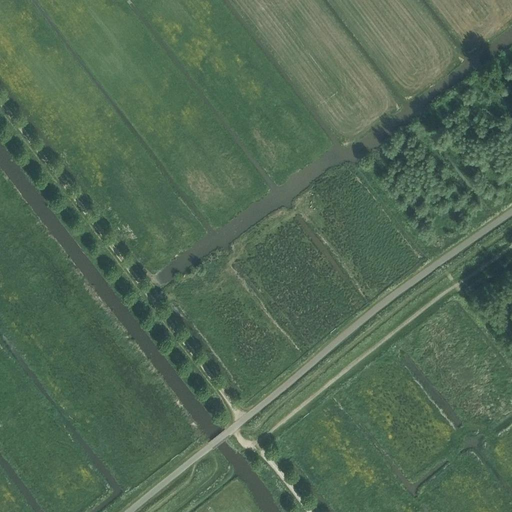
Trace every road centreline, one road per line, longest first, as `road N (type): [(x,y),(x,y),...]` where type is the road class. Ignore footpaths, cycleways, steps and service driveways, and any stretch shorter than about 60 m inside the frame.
road 1 (track): [(0,101),(243,420)]
road 2 (unknown): [(250,444),(511,246)]
